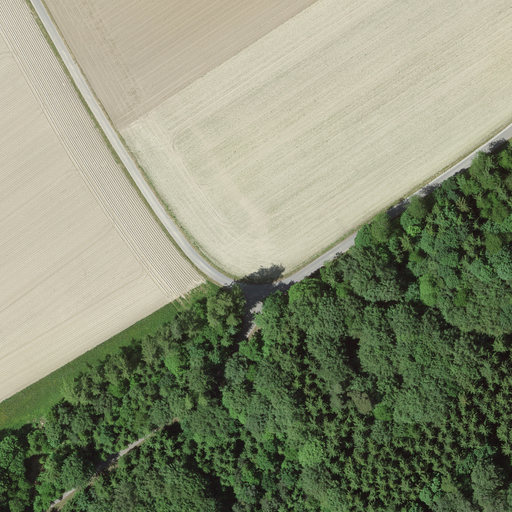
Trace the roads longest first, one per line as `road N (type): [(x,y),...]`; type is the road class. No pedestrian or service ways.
road 1 (motorway): [(511,203),(0,490)]
road 2 (motorway): [(144,511),(511,304)]
road 3 (unclassified): [(257,289),(222,279),(188,250),(128,164),(35,0)]
road 4 (unclassified): [(257,289),(241,340),(210,381),(37,511)]
road 5 (unclassified): [(511,129),(296,279),(257,289)]
